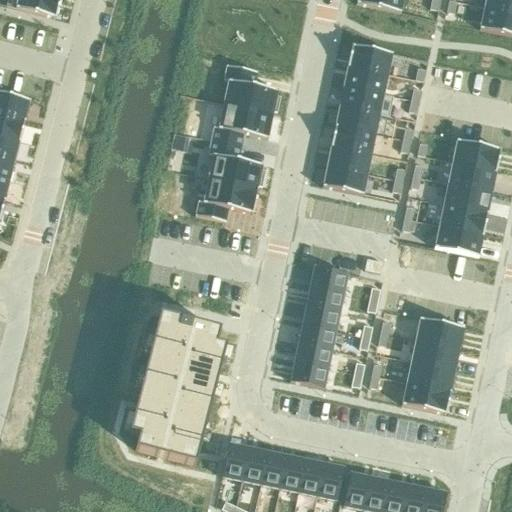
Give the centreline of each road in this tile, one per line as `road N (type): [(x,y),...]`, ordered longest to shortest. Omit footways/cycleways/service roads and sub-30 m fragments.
road 1 (residential): [(329,0),(251,384),(264,421),(474,465)]
road 2 (residential): [(21,293),(95,0)]
road 3 (residential): [(478,443),(511,280)]
